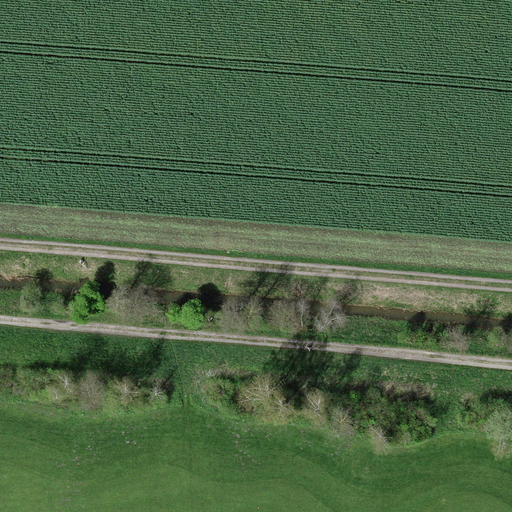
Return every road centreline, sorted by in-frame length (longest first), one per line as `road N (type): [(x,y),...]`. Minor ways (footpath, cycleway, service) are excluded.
road 1 (track): [(0,323),(511,371)]
road 2 (track): [(0,251),(511,293)]
